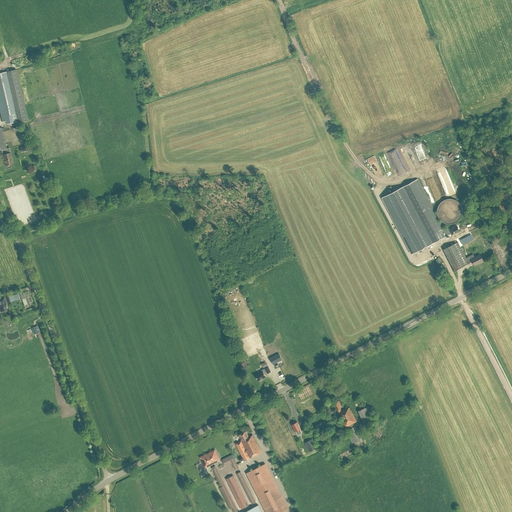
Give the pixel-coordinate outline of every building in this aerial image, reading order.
[(16,69),(0,72),(0,112),(2,122),(6,121),(7,124),(27,119),(16,69)] [(13,163),(10,152),(7,153),(6,148),(2,127),(0,127),(0,149),(1,149),(2,154),(1,154),(2,158),(3,158),(4,165),(13,163)] [(383,153),(378,156),(385,169),(390,167),(383,153)] [(418,179),(400,188),(381,198),(411,254),(451,234),(447,226),(443,228),(418,179)] [(448,228),(452,235),(462,229),(459,222),(448,228)] [(458,242),(443,249),(454,270),(472,261),(474,266),(483,261),(480,254),(474,257),(473,254),(466,258),(458,242)] [(279,353),(269,358),(273,365),(282,360),(279,353)] [(262,380),(262,378),(266,376),(265,374),(267,373),(268,373),(271,372),(268,367),(262,370),(263,371),(255,375),(259,381),(259,382),(262,380)] [(350,407),(346,410),(345,409),(341,411),(340,408),(342,407),(339,400),(332,404),(336,410),(337,412),(337,413),(352,442),(362,438),(354,423),(357,421),(350,407)] [(369,407),(357,413),(365,427),(376,422),(369,407)] [(301,429),(297,421),(292,424),(295,431),(297,431),(298,433),(302,432),(300,429),(301,429)] [(314,438),(318,445),(337,436),(333,428),(314,438)] [(235,444),(244,461),(262,452),(253,435),(249,437),(246,431),(239,435),(242,441),(235,444)] [(312,439),(305,443),(309,451),(316,447),(312,439)] [(205,468),(220,461),(220,460),(215,449),(199,457),(205,468)] [(235,469),(239,467),(234,458),(232,455),(222,460),(225,466),(231,463),(235,469)] [(265,511),(281,511),(283,511),(288,509),(265,463),(246,473),(265,511)] [(236,511),(238,511),(215,465),(211,467),(221,487),(220,487),(231,509),(232,508),(233,511),(236,511)] [(238,473),(253,503),(256,502),(241,472),(238,473)] [(226,479),(241,509),(248,505),(233,475),(226,479)]
